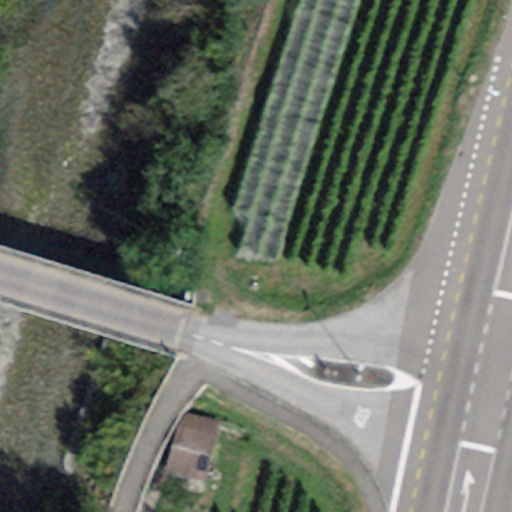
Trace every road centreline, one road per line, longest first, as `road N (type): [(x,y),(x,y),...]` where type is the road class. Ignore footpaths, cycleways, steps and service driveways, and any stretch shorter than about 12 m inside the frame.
road 1 (unclassified): [(498,401),(196,336),(0,275)]
road 2 (track): [(120,511),(196,336)]
